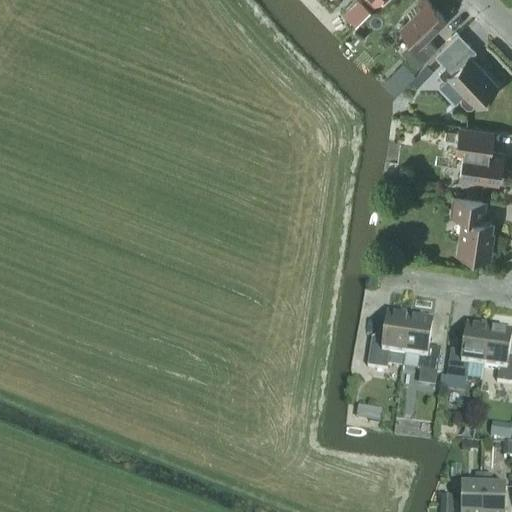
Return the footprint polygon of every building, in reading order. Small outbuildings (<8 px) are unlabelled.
[(355,0),(344,10),(356,23),(372,8),(364,0),(355,0)] [(427,38),(446,20),(427,0),(420,0),(407,14),(411,18),(400,28),(412,40),(401,51),(417,67),(437,48),(427,38)] [(471,107),(474,104),(476,106),(498,85),(470,56),(476,51),(458,33),(435,55),(445,65),(439,71),(439,75),(443,79),(447,80),(449,78),(464,94),(461,97),(461,101),(466,108),(471,107)] [(409,80),(415,87),(428,75),(422,68),(409,80)] [(394,71),(382,82),(393,94),(405,83),(394,71)] [(464,148),(460,177),(498,182),(502,153),(485,150),(487,130),(460,126),(457,147),(464,148)] [(446,138),(456,140),(457,132),(447,131),(446,138)] [(479,219),(481,200),(453,195),(450,215),(464,217),(459,253),(487,257),(490,240),(487,239),(490,221),(479,219)] [(389,356),(404,358),(410,316),(397,314),(397,316),(387,315),(383,343),(371,341),(367,369),(387,371),(389,356)] [(410,316),(404,358),(419,360),(417,372),(437,374),(440,351),(428,349),(432,321),(422,320),(422,318),(410,316)] [(483,369),(490,327),(477,326),(477,328),(466,326),(463,354),(451,352),(447,380),(441,379),(438,395),(447,396),(448,390),(465,392),(467,381),(481,383),(483,369)] [(496,383),(511,385),(511,361),(508,361),(511,333),(502,331),(502,329),(490,327),(483,369),(498,371),(496,383)] [(370,410),(368,421),(380,423),(382,411),(370,410)] [(504,426),(502,438),(510,439),(511,427),(504,426)] [(511,458),(511,446),(504,445),(503,458),(511,458)] [(482,511),(483,477),(475,477),(475,489),(461,489),(460,511),(482,511)] [(483,477),(482,511),(504,511),(505,490),(491,489),(491,477),(483,477)] [(452,511),(453,499),(441,499),(440,511),(452,511)]
